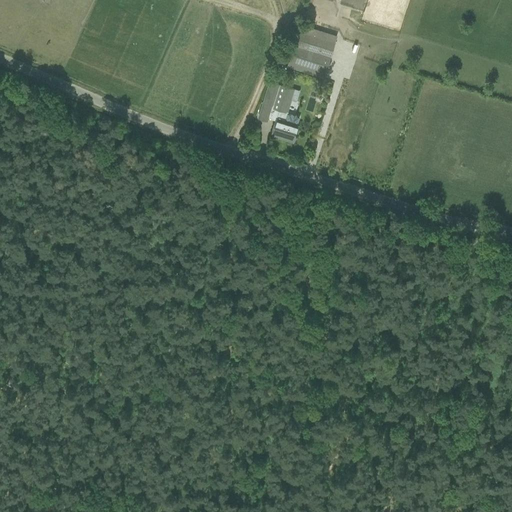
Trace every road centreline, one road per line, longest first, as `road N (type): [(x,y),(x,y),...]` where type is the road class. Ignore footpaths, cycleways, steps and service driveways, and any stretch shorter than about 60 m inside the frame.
road 1 (unclassified): [(511,232),(426,215),(225,150),(0,58)]
road 2 (track): [(0,480),(190,511)]
